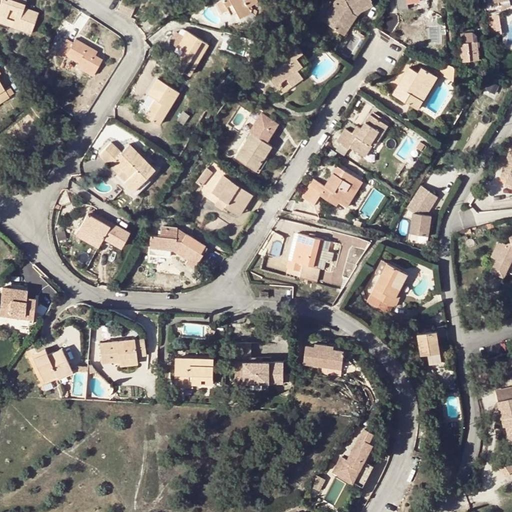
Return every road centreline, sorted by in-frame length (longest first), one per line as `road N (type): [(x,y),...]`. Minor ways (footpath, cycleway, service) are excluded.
road 1 (residential): [(224,306),(336,318),(392,363),(407,399),(407,445),(372,511)]
road 2 (residential): [(371,52),(230,277),(224,306)]
road 3 (residential): [(23,234),(133,56),(123,25),(80,0)]
road 4 (residential): [(511,114),(445,230),(459,344)]
road 5 (residential): [(23,234),(71,283),(97,296),(224,306)]
road 6 (residential): [(459,344),(470,436),(462,481),(441,511)]
